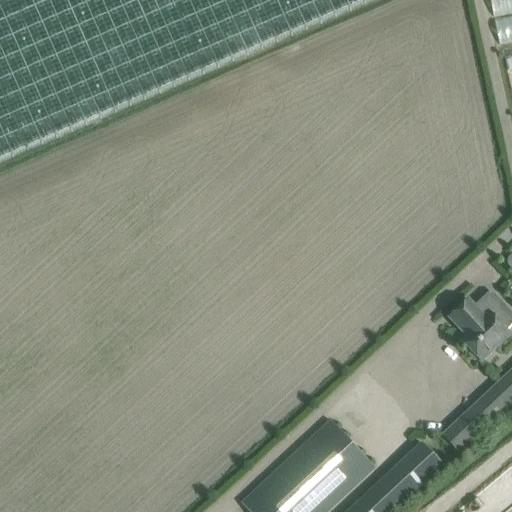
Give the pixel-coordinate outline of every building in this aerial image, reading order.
[(0,0),(0,161),(371,0),(0,0)] [(474,307),(469,302),(450,319),(467,337),(462,342),(468,348),(466,353),(472,358),(476,358),(481,363),(511,336),(507,331),(511,326),(511,313),(494,294),(489,294),(474,307)] [(511,405),(511,370),(442,437),(459,455),(511,405)] [(328,511),(375,469),(331,422),(242,505),(248,511),(328,511)] [(422,444),(349,511),(398,511),(445,469),(422,444)]
